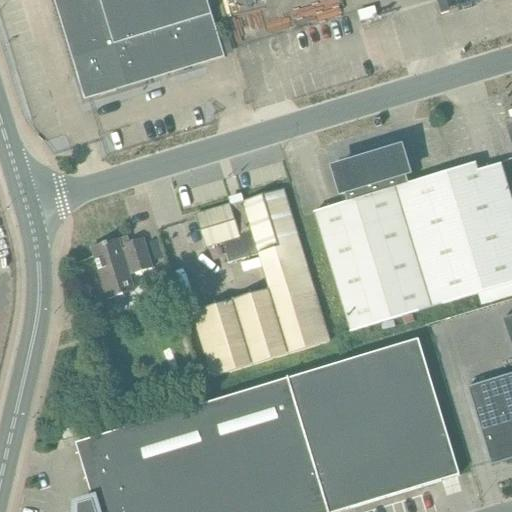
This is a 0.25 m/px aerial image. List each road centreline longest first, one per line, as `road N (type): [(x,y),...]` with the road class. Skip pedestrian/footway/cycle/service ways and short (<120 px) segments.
road 1 (unclassified): [(29,205),(511,60)]
road 2 (secondary): [(0,496),(39,335),(44,269),(29,205)]
